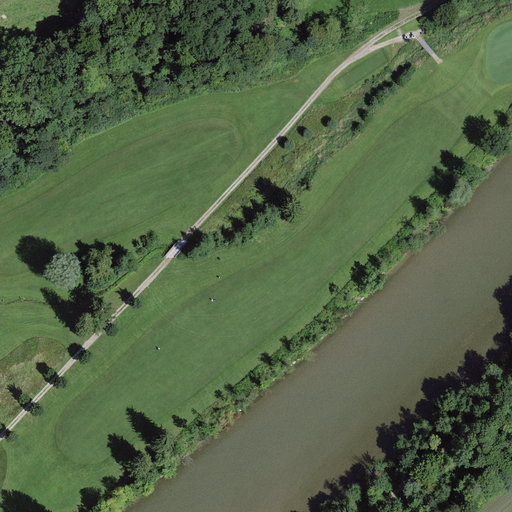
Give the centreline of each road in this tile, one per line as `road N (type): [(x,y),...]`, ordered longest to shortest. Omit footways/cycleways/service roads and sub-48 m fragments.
road 1 (track): [(442,0),(335,73),(0,437)]
road 2 (track): [(375,511),(511,386)]
